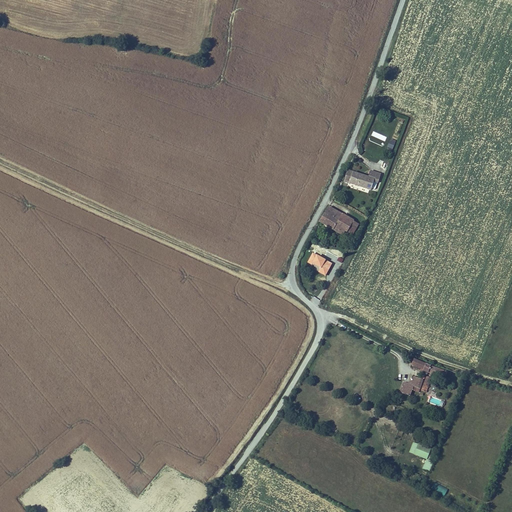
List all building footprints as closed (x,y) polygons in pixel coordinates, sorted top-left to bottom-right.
[(393,149),(396,141),(391,139),(387,147),(393,149)] [(350,187),(354,175),(349,173),(344,185),(350,187)] [(370,194),(373,185),(378,187),(381,177),(371,174),(369,177),(371,178),(370,180),(368,180),(354,175),(350,187),(370,194)] [(346,220),(330,211),(322,226),(341,237),(341,236),(343,237),(345,234),(339,231),(346,220)] [(356,226),(346,220),(339,231),(345,234),(350,237),(351,234),(356,226)] [(360,228),(356,226),(351,234),(355,236),(360,228)] [(453,385),(456,378),(441,371),(422,364),(419,371),(437,379),(453,385)] [(417,391),(421,392),(428,394),(430,386),(420,382),(418,390),(417,391)] [(417,391),(418,390),(412,388),(410,389),(409,391),(410,392),(410,393),(408,394),(407,397),(409,399),(418,402),(421,392),(417,391)] [(425,447),(436,452),(438,448),(426,443),(425,447)] [(425,447),(420,445),(416,456),(432,463),(436,452),(425,447)] [(434,483),(431,490),(445,495),(448,488),(434,483)]
